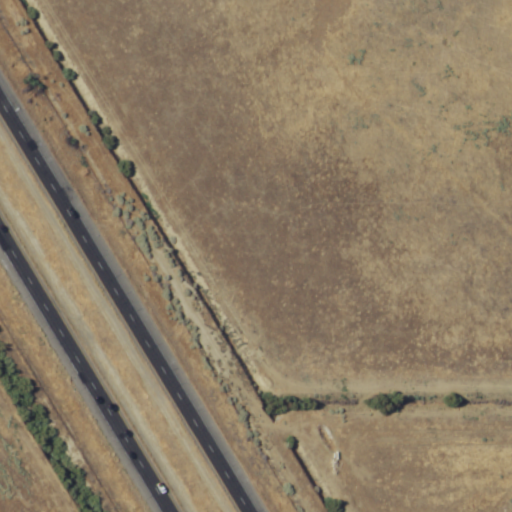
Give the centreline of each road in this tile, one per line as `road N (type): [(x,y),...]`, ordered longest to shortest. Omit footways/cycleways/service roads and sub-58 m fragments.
road 1 (motorway): [(253,511),(0,92)]
road 2 (motorway): [(0,228),(171,511)]
